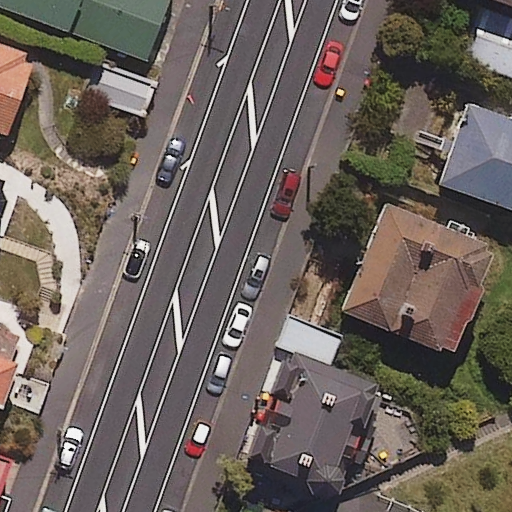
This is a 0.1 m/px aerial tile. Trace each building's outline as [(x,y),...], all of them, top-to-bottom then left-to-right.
[(165,0),(0,0),(0,5),(144,58),(165,0)] [(511,23),(495,17),(478,64),(511,75),(511,23)] [(0,132),(2,133),(28,57),(20,55),(22,47),(0,39),(0,132)] [(152,80),(92,67),(85,100),(145,113),(152,80)] [(511,119),(465,103),(438,183),(511,208),(511,119)] [(491,248),(383,205),(341,309),(449,353),(491,248)] [(337,334),(288,316),(277,346),(327,364),(337,334)] [(0,398),(23,333),(0,324),(0,398)] [(328,496),(372,389),(285,353),(241,460),(328,496)] [(0,511),(10,511),(26,473),(0,463),(0,511)]
